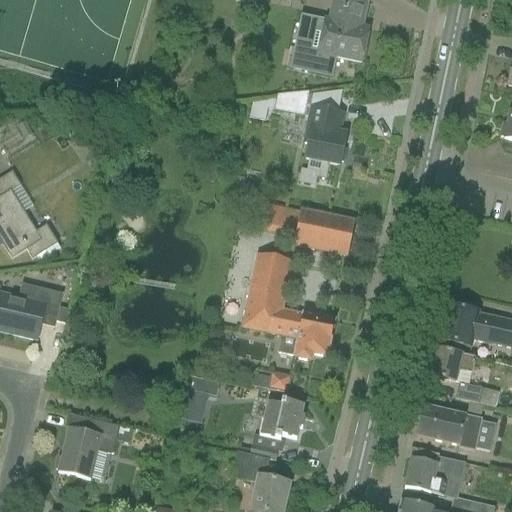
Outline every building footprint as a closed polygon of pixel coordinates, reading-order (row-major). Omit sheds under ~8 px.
[(336,60),(361,65),(368,32),(361,31),(367,3),(353,0),(334,0),(330,24),(300,18),(290,72),(332,81),(336,60)] [(68,97),(55,93),(51,107),(64,111),(68,97)] [(308,96),(277,100),(274,114),(303,120),(308,96)] [(344,116),(310,109),(302,147),(308,149),(306,161),(339,168),(346,137),(340,135),(344,116)] [(511,113),(510,113),(507,127),(503,126),(501,139),(504,140),(504,141),(511,142),(511,113)] [(0,243),(11,262),(25,253),(31,263),(56,247),(45,229),(36,234),(24,214),(33,209),(18,184),(12,174),(0,181),(0,243)] [(232,194),(241,196),(243,187),(245,180),(236,178),(232,194)] [(354,224),(334,220),(267,207),(263,227),(262,233),(296,240),(294,249),(347,260),(354,224)] [(293,361),(311,365),(312,358),(326,360),(334,323),(282,313),(292,265),(258,258),(242,332),(280,340),(277,355),(294,358),(293,361)] [(64,275),(68,280),(73,281),(78,277),(78,272),(76,268),(70,267),(65,270),(64,275)] [(37,343),(42,322),(65,327),(68,312),(59,310),(62,297),(22,287),(18,301),(0,296),(0,331),(8,333),(7,336),(37,343)] [(479,315),(446,308),(438,343),(471,351),(473,343),(511,351),(511,324),(478,317),(479,315)] [(455,385),(459,386),(468,388),(471,375),(475,360),(436,351),(429,380),(455,386),(455,385)] [(189,380),(179,423),(200,428),(207,399),(216,401),(219,387),(189,380)] [(455,402),(504,413),(507,397),(468,388),(459,386),(455,402)] [(304,409),(302,409),(283,404),(281,409),(267,405),(259,439),(254,438),(249,458),(275,464),(277,455),(260,451),(263,440),(280,444),(281,439),(296,443),(299,431),(302,432),(304,420),(301,419),(304,409)] [(465,420),(422,410),(416,440),(458,450),(458,449),(474,453),(481,424),(465,420)] [(117,441),(119,430),(90,423),(87,435),(69,431),(62,460),(59,459),(56,471),(59,472),(58,475),(90,483),(97,453),(113,457),(117,441)] [(131,433),(119,430),(117,441),(128,444),(131,433)] [(283,511),(289,487),(265,482),(269,463),(235,456),(230,481),(256,487),(250,511),(283,511)] [(411,462),(404,491),(430,497),(431,496),(446,499),(452,471),(411,462)] [(453,500),(450,511),(493,511),(494,510),(453,500)]
